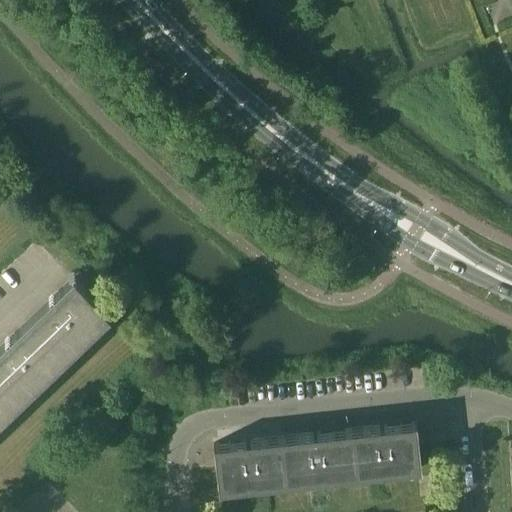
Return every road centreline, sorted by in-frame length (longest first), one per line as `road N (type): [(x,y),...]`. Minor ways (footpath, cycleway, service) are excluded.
road 1 (secondary): [(123,0),(314,175),(409,243),(511,295)]
road 2 (secondary): [(511,273),(321,159),(147,0)]
road 3 (residential): [(172,511),(198,423),(470,395)]
